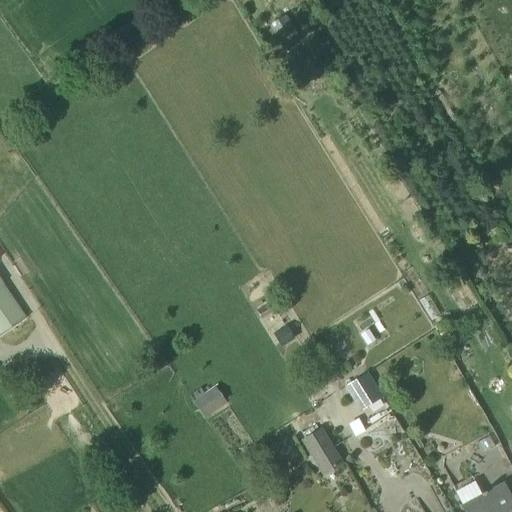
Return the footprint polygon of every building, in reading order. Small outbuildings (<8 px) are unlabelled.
[(482,205),(488,201),(483,191),(476,195),(482,205)] [(0,337),(27,319),(0,279),(0,337)] [(361,413),(383,399),(368,374),(345,388),(361,413)] [(198,390),(188,397),(192,402),(205,420),(227,404),(214,386),(204,393),(201,388),(198,390)] [(343,464),(321,428),(302,440),(324,476),(343,464)] [(511,511),(511,501),(503,484),(463,506),(465,511),(511,511)]
